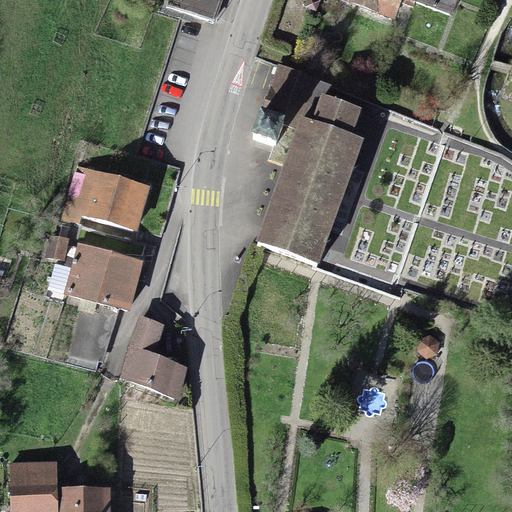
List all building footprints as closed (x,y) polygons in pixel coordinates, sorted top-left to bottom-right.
[(400,32),(411,0),(340,0),(337,10),(400,32)] [(282,74),(263,123),(287,132),(310,141),(322,108),(328,91),(282,74)] [(310,141),(287,132),(263,123),(255,146),(278,155),(252,225),(308,246),(356,121),(322,108),(310,141)] [(78,160),(64,203),(132,225),(146,182),(78,160)] [(71,243),(61,291),(123,303),(133,256),(71,243)] [(137,322),(119,370),(172,389),(183,358),(151,346),(158,330),(137,322)] [(47,464),(12,466),(14,505),(49,503),(47,464)] [(96,511),(96,483),(51,484),(52,511),(96,511)]
